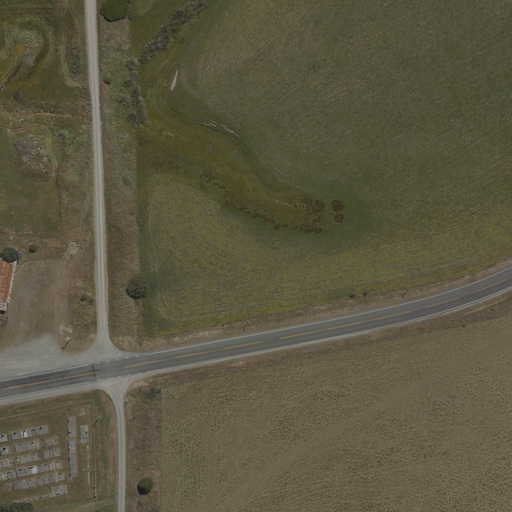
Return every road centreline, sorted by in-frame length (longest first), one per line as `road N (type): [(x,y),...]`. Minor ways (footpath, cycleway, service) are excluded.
road 1 (secondary): [(112,369),(410,311),(511,277)]
road 2 (unclassified): [(90,0),(112,369)]
road 3 (residential): [(112,369),(119,511)]
